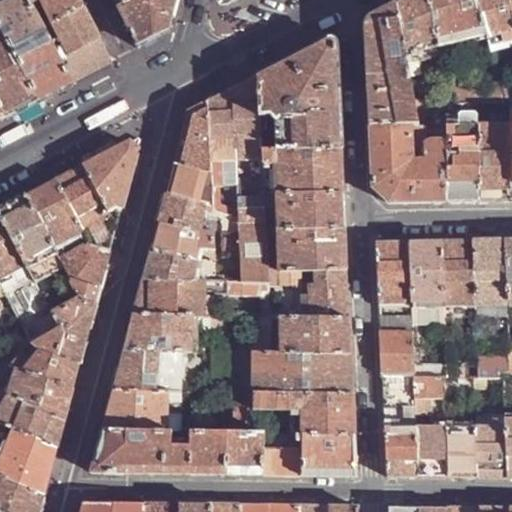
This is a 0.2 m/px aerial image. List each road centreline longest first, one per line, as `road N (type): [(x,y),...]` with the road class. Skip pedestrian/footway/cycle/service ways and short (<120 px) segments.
road 1 (residential): [(65,488),(159,127),(146,92)]
road 2 (residential): [(65,488),(372,490)]
road 3 (residential): [(359,225),(372,490)]
road 4 (residential): [(359,225),(348,0)]
road 5 (tertiary): [(0,169),(146,92)]
road 6 (residential): [(511,223),(359,225)]
road 7 (tertiary): [(204,63),(328,0)]
road 8 (residential): [(372,490),(511,491)]
